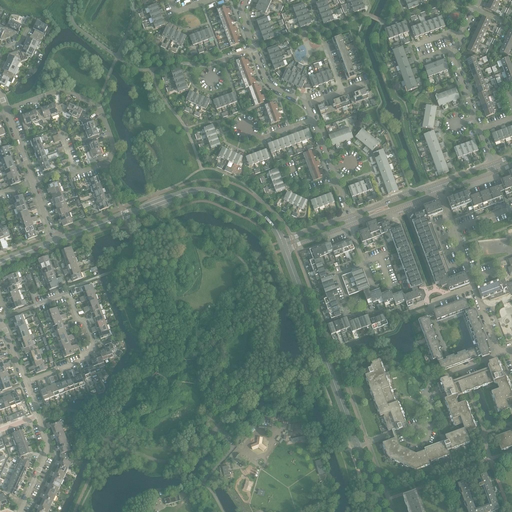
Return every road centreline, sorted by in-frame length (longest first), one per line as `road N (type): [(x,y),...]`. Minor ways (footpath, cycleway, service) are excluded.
road 1 (tertiary): [(381,511),(284,249)]
road 2 (residential): [(7,314),(69,293),(94,349),(24,383)]
road 3 (residential): [(6,110),(62,89),(99,106),(114,147),(108,164),(82,172),(73,166)]
road 4 (tertiary): [(136,211),(208,191),(261,214),(281,241)]
road 5 (residential): [(498,352),(454,230)]
